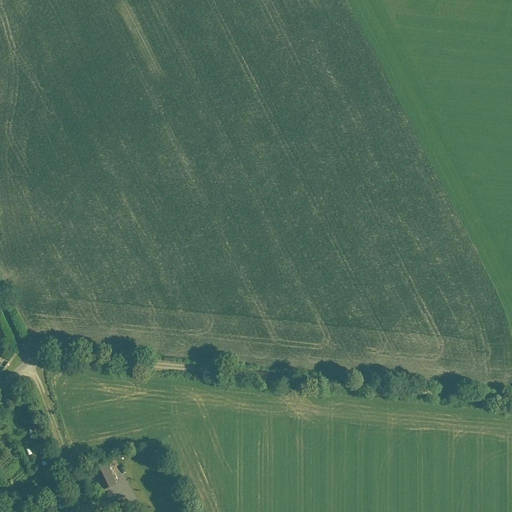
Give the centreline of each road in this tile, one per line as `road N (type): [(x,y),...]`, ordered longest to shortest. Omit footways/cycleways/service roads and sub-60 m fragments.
road 1 (track): [(25,361),(47,352),(108,353),(511,391)]
road 2 (residential): [(84,511),(25,361)]
